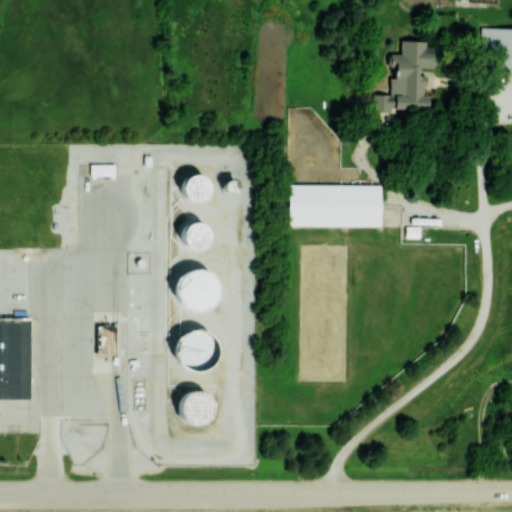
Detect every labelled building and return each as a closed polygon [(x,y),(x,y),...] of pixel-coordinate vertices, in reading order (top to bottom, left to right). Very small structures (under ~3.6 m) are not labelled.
[(511,27),(480,27),(479,48),(498,49),(498,69),(511,69),(511,27)] [(425,109),(426,94),(423,94),(423,74),(417,74),(417,66),(431,67),(432,46),(424,46),(425,40),(400,39),(399,53),(386,53),(386,68),(393,68),(393,77),(388,77),(388,94),(376,93),(376,108),(425,109)] [(195,202),(210,186),(192,170),(184,178),(189,183),(182,191),(195,202)] [(379,184),(286,183),(286,224),(379,225),(379,184)] [(207,244),(205,221),(185,222),(187,245),(207,244)] [(176,307),(212,307),(212,270),(176,270),(176,307)] [(0,319),(0,400),(28,400),(27,319),(0,319)] [(117,325),(96,325),(95,354),(116,355),(117,325)] [(215,335),(179,329),(173,365),(209,371),(215,335)] [(181,423),(210,419),(206,390),(176,394),(181,423)]
